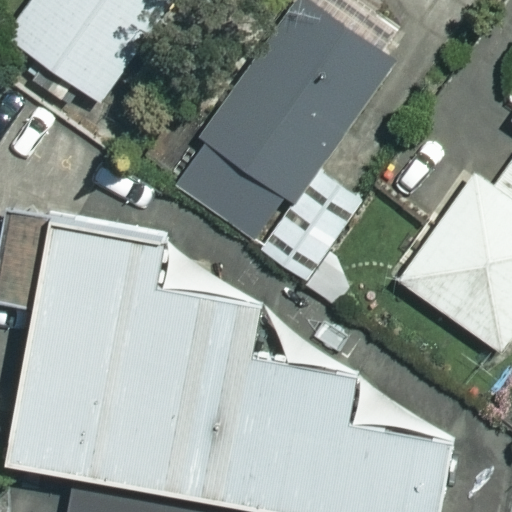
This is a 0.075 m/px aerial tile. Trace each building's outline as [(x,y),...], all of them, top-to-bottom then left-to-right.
[(192,0),(47,0),(21,35),(116,105),(192,0)] [(409,31),(367,0),(315,0),(182,179),(319,281),(378,203),(332,168),(413,59),(397,47),(409,31)] [(511,177),(505,187),(490,175),(414,280),(511,351),(511,349),(511,177)] [(40,216),(0,432),(0,465),(69,478),(62,511),(225,511),(227,504),(271,511),(431,511),(444,441),(338,422),(347,375),(245,357),(255,306),(147,286),(156,238),(40,216)] [(467,511),(511,511),(511,460),(467,461),(467,511)]
